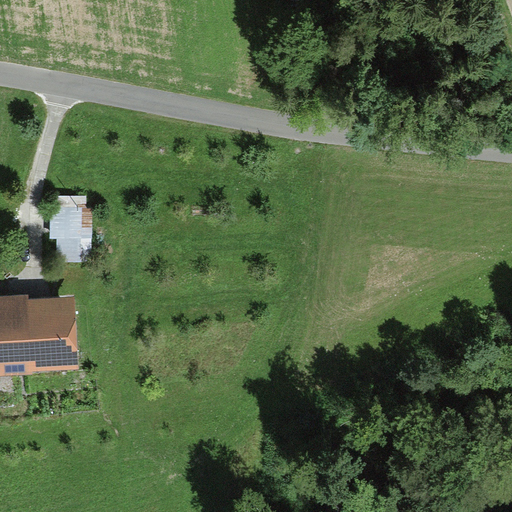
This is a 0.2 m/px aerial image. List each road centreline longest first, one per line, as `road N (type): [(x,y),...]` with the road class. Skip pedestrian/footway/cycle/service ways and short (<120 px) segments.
road 1 (residential): [(0,75),(341,135),(511,152)]
road 2 (unknown): [(60,84),(33,213),(29,286)]
